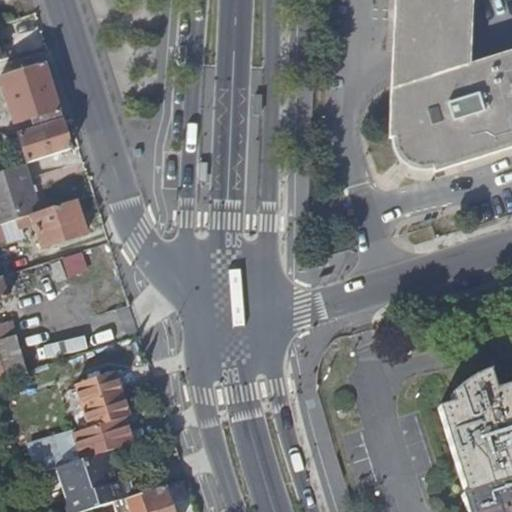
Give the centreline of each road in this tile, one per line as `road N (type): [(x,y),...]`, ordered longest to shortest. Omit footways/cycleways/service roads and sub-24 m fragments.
road 1 (tertiary): [(57,0),(138,236),(192,301)]
road 2 (tertiary): [(268,325),(273,0)]
road 3 (tertiary): [(200,0),(187,218),(192,301)]
road 4 (residential): [(268,325),(511,251)]
road 5 (tertiary): [(192,301),(204,395),(240,511)]
road 6 (tertiary): [(309,511),(268,325)]
road 7 (unknown): [(355,66),(511,11)]
road 8 (unknown): [(511,361),(370,384)]
